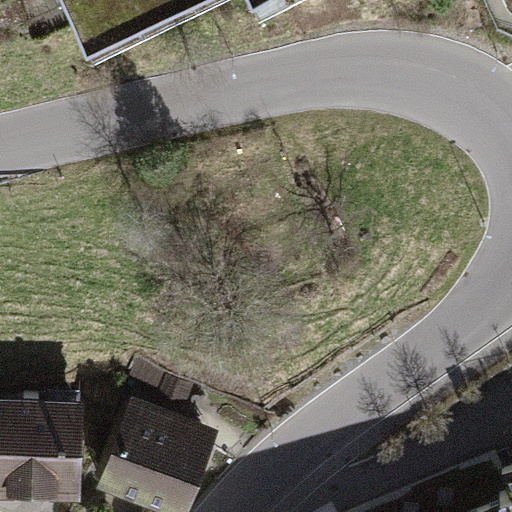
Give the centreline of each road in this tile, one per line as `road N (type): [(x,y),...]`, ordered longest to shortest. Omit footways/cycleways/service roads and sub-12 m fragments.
road 1 (residential): [(0,149),(358,77),(445,86),(511,143)]
road 2 (residential): [(511,272),(486,307),(351,400),(260,495)]
road 3 (residential): [(511,392),(260,495)]
